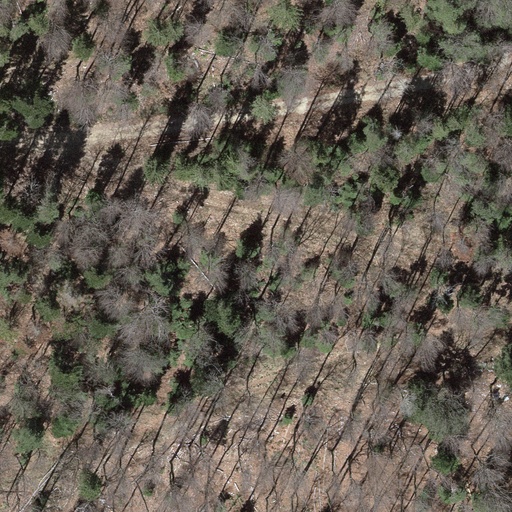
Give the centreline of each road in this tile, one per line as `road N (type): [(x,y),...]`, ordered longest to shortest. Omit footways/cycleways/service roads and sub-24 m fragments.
road 1 (track): [(0,474),(35,470),(317,366),(511,319)]
road 2 (track): [(0,138),(34,144),(411,84),(511,53)]
road 3 (track): [(34,144),(274,212),(511,264)]
